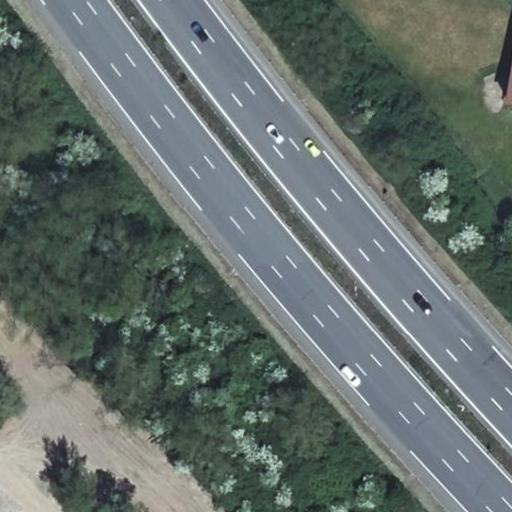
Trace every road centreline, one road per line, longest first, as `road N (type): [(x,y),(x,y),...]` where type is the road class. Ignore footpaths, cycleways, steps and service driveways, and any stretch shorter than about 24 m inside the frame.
road 1 (motorway): [(78,0),(248,223),(504,511)]
road 2 (motorway): [(511,409),(338,210),(173,0)]
